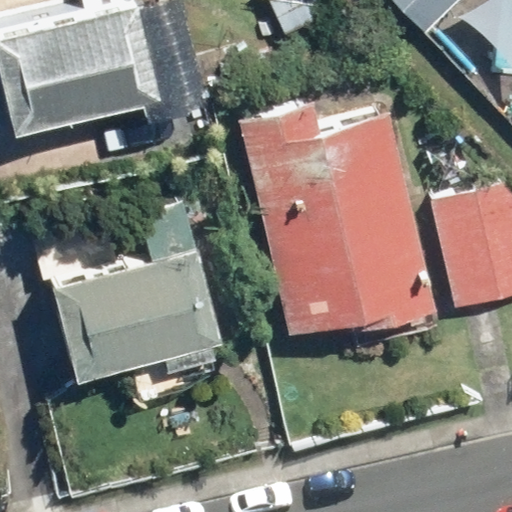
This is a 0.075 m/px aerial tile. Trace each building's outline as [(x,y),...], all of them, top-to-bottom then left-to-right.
[(102,0),(0,24),(0,96),(5,118),(156,82),(136,0),(102,0)] [(270,0),(283,27),(324,8),(319,0),(270,0)] [(442,0),(391,0),(415,25),(442,0)] [(311,88),(234,106),(284,323),(368,304),(370,313),(434,298),(387,94),(316,111),(311,88)] [(511,168),(427,187),(452,303),(511,289),(511,168)] [(98,191),(26,210),(69,368),(221,327),(194,229),(187,231),(174,185),(133,196),(146,241),(114,250),(98,191)]
